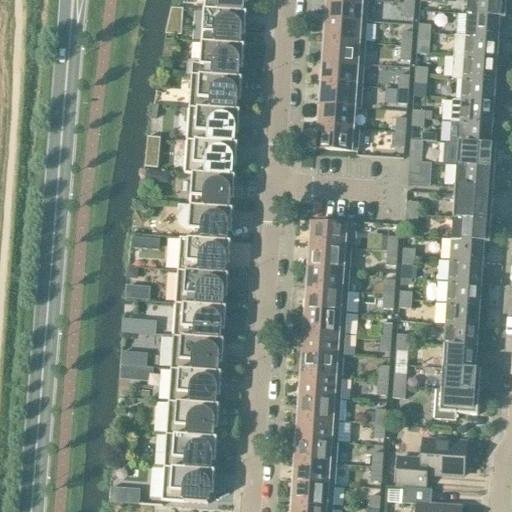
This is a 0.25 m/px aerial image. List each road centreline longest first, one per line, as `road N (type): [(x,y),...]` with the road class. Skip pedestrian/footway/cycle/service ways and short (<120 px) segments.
road 1 (secondary): [(30,511),(71,0)]
road 2 (residential): [(249,511),(286,0)]
